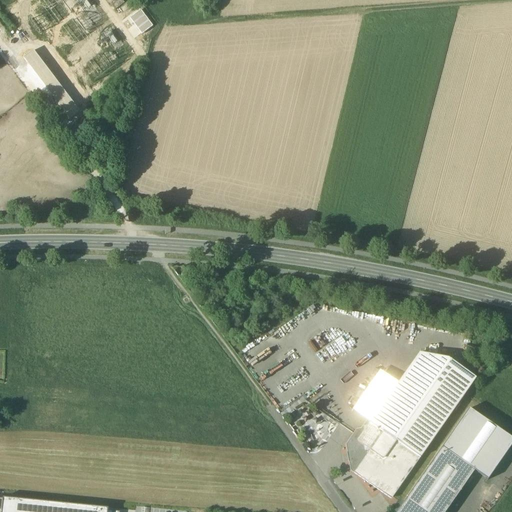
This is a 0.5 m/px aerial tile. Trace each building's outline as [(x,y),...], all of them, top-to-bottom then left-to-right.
[(126,0),(120,0),(114,4),(119,11),(129,4),(126,0)] [(352,411),(370,424),(364,433),(355,434),(348,445),(352,470),(392,498),(475,379),(449,360),(419,354),(398,384),(380,371),(352,411)] [(511,434),(470,406),(441,449),(475,471),(488,480),(511,445),(511,434)] [(441,449),(397,511),(446,511),(475,471),(441,449)] [(108,509),(2,499),(2,500),(0,511),(107,511),(108,511),(108,509)]
